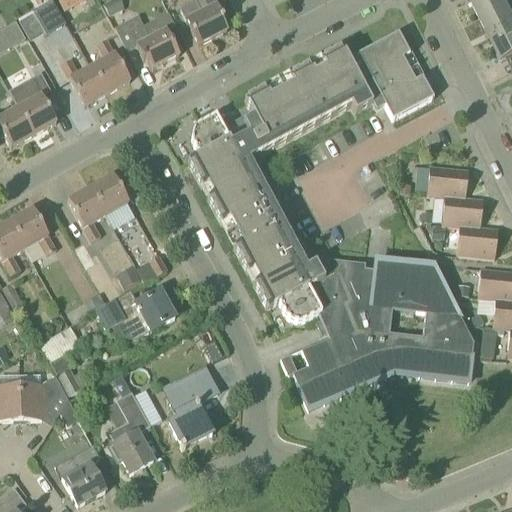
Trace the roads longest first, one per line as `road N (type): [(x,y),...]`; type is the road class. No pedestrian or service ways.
road 1 (residential): [(256,460),(257,393),(239,333),(123,127)]
road 2 (residential): [(475,98),(323,178),(343,216)]
road 3 (residential): [(123,127),(270,42)]
road 4 (residential): [(0,190),(123,127)]
road 5 (residential): [(368,511),(357,487),(307,466),(256,460)]
